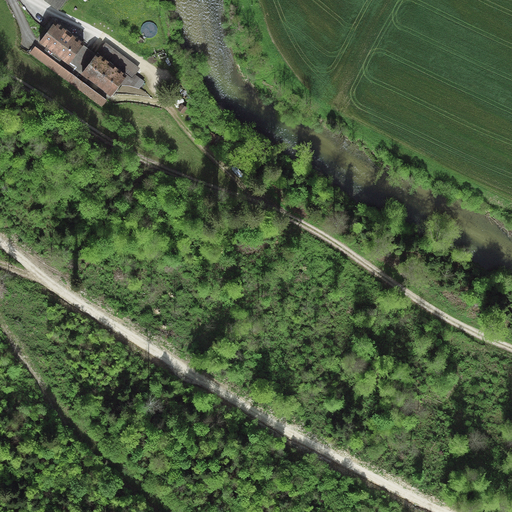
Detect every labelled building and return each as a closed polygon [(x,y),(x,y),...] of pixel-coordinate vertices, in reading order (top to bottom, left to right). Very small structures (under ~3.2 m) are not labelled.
[(63,1),(60,0),(47,0),(45,4),(56,11),(63,1)] [(82,44),(54,22),(39,42),(67,64),(82,44)] [(70,75),(34,48),(30,54),(65,81),(70,75)] [(81,74),(110,95),(125,75),(96,54),(81,74)] [(105,101),(70,75),(65,81),(101,108),(105,101)] [(133,77),(129,83),(138,89),(142,82),(133,77)] [(227,144),(217,137),(216,138),(206,133),(202,139),(213,145),(213,144),(223,150),(227,144)] [(234,142),(230,148),(235,151),(239,145),(234,142)]
